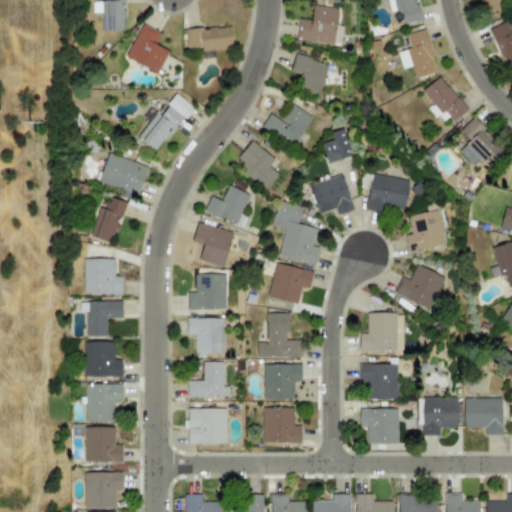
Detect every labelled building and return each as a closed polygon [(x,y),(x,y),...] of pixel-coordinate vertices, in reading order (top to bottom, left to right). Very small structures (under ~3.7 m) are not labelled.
[(99,2),(104,2),(104,0),(123,0),(123,31),(100,31),(99,2)] [(412,0),(413,5),(417,4),(420,19),(403,22),(400,10),(389,12),(387,0),(412,0)] [(494,10),(493,0),(475,0),(476,11),(494,10)] [(313,6),(337,9),(335,26),(340,27),(338,44),(297,39),(299,20),(302,20),(311,22),(313,6)] [(489,30),(505,21),(511,34),(511,33),(511,66),(509,68),(489,30)] [(142,24),(161,34),(156,44),(170,51),(159,74),(126,57),(134,40),(142,24)] [(186,29),(204,27),(205,30),(228,28),(230,49),(202,52),(201,48),(188,49),(186,29)] [(407,36),(423,31),(432,58),(428,60),(432,70),(415,76),(411,65),(401,69),(396,53),(411,48),(407,36)] [(294,55),(328,65),(319,96),(297,89),(301,76),(289,72),(294,55)] [(438,76),(420,91),(441,115),(443,111),(454,124),(469,111),(438,76)] [(137,137),(175,94),(190,108),(154,149),(146,144),(137,137)] [(279,117),(289,124),(287,127),(270,116),(261,130),(291,150),(314,117),(290,101),(279,117)] [(460,130),(472,117),(509,150),(484,177),(458,153),(470,139),(460,130)] [(330,133),(343,129),(350,158),(327,165),(321,145),(332,141),(330,133)] [(250,141),(273,160),(267,166),(277,174),(263,191),(238,170),(243,164),(236,158),(250,141)] [(108,154),(147,168),(136,196),(98,182),(108,154)] [(307,185),(342,173),(355,211),(339,217),(336,210),(318,216),(307,185)] [(373,176),(409,181),(404,216),(367,210),(373,176)] [(227,186),(249,196),(240,214),(250,218),(245,229),(205,210),(211,197),(220,201),(227,186)] [(110,198),(125,204),(108,246),(87,237),(99,208),(111,213),(110,198)] [(276,198),(302,206),(297,223),(315,229),(308,250),(315,252),(312,263),(280,254),(286,233),(267,227),(276,198)] [(503,208),(511,209),(511,231),(498,228),(503,208)] [(406,217),(438,210),(446,244),(408,253),(404,236),(411,235),(406,217)] [(200,225),(235,235),(226,269),(202,262),(206,247),(195,244),(200,225)] [(489,248),(511,240),(511,242),(511,286),(510,287),(506,274),(500,276),(489,248)] [(82,260),(112,261),(112,279),(122,279),(121,297),(81,296),(82,260)] [(277,262),(269,296),(299,303),(303,288),(311,290),(315,271),(277,262)] [(416,265),(443,280),(426,310),(395,293),(403,278),(408,280),(416,265)] [(200,279),(229,278),(230,315),(191,316),(191,296),(201,296),(200,279)] [(511,329),(498,321),(511,299),(511,329)] [(79,302),(79,314),(87,314),(87,336),(106,336),(106,319),(121,319),(121,302),(79,302)] [(366,312),(396,312),(396,350),(359,351),(358,335),(367,334),(366,312)] [(263,315),(287,315),(287,343),(299,343),(299,359),(257,359),(257,345),(263,345),(263,315)] [(188,321),(229,320),(230,354),(197,355),(197,339),(188,337),(188,321)] [(83,343),(112,343),(112,360),(121,361),(120,376),(83,375),(83,343)] [(202,363),(222,362),(222,387),(228,387),(228,396),(187,397),(186,381),(202,381),(202,363)] [(262,364),(301,364),(301,382),(292,382),(292,399),(261,398),(262,364)] [(358,364),(396,364),(396,399),(365,399),(365,382),(358,382),(358,364)] [(84,385),(119,385),(119,422),(83,422),(84,385)] [(416,398),(457,398),(458,429),(439,429),(439,435),(421,435),(421,432),(415,432),(415,423),(417,421),(416,398)] [(463,399),(501,399),(501,436),(484,436),(484,428),(463,428),(463,399)] [(262,408),(292,408),(292,427),(300,427),(299,442),(261,441),(262,408)] [(358,408),(397,409),(396,445),(365,444),(366,427),(358,427),(358,408)] [(187,409),(225,409),(225,442),(188,442),(187,409)] [(83,429),(113,429),(113,446),(120,446),(120,462),(83,461),(83,429)] [(83,474),(121,473),(121,488),(113,488),(113,506),(83,506),(83,474)] [(397,511),(397,494),(415,494),(415,502),(435,503),(434,511),(397,511)] [(504,494),(511,494),(511,511),(485,511),(485,502),(504,502),(504,494)] [(183,511),(183,495),(201,495),(201,504),(217,503),(217,511),(183,511)] [(247,496),(261,495),(261,511),(226,511),(247,510),(247,496)] [(331,495),(349,495),(348,511),(310,511),(310,501),(331,501),(331,495)] [(355,511),(356,495),(372,495),(372,501),(394,501),(393,511),(355,511)] [(444,511),(444,495),(461,495),(461,503),(478,503),(478,511),(444,511)] [(269,511),(269,497),(288,497),(288,503),(306,504),(306,511),(269,511)]
